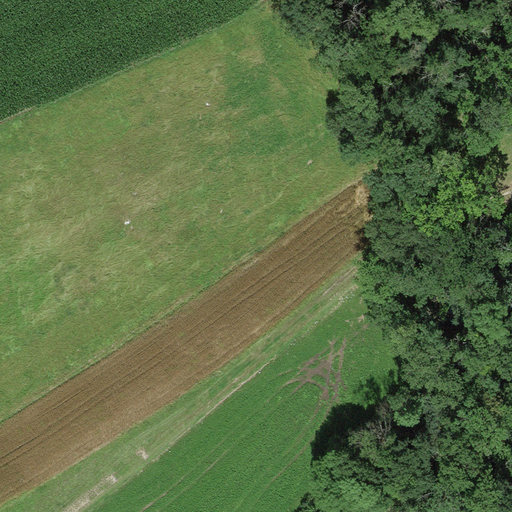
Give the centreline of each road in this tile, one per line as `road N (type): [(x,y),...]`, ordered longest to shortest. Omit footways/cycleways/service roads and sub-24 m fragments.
road 1 (track): [(56,511),(447,200)]
road 2 (track): [(413,0),(451,179),(447,200)]
